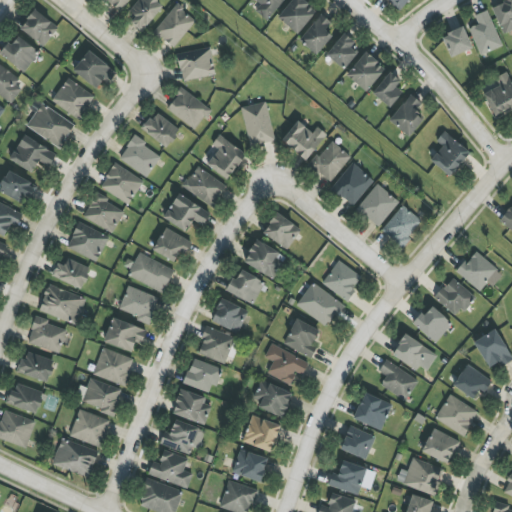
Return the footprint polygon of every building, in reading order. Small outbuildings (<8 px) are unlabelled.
[(130,0),(104,0),(125,11),(130,0)] [(131,22),(141,31),(163,7),(155,0),(138,0),(129,11),(136,17),(131,22)] [(255,11),(268,21),(284,0),(255,0),(260,4),(255,11)] [(317,11),(302,0),(292,0),(278,18),(298,34),(317,11)] [(386,0),(399,10),(406,0),(386,0)] [(511,30),(511,0),(509,0),(493,6),(503,34),(511,30)] [(154,31),(173,48),(196,21),(177,4),(154,31)] [(20,28),(44,46),(58,28),(34,9),(20,28)] [(480,55),(502,46),(487,10),(475,16),(478,25),(469,28),(480,55)] [(332,36),(325,30),(332,23),(321,14),(300,40),(317,54),(332,36)] [(442,35),(449,57),(471,50),(465,28),(442,35)] [(351,47),(355,42),(344,33),(326,55),(344,69),(358,53),(351,47)] [(0,52),(0,53),(23,73),(40,53),(19,36),(11,45),(8,43),(0,52)] [(177,54),(182,81),(215,75),(210,47),(177,54)] [(73,73),(98,88),(102,81),(109,85),(118,71),(86,52),(73,73)] [(385,67),(364,52),(347,77),(368,92),(385,67)] [(20,77),(0,65),(0,94),(13,102),(21,89),(15,85),(20,77)] [(402,92),(396,87),(401,81),(389,72),(373,94),(391,107),(402,92)] [(484,92),(492,115),(511,107),(511,80),(509,72),(495,77),(498,86),(484,92)] [(52,100),(78,120),(95,98),(69,78),(52,100)] [(195,130),(210,110),(182,88),(167,108),(195,130)] [(422,104),(410,94),(389,121),(409,136),(423,120),(415,114),(422,104)] [(241,108),(251,147),(275,141),(265,102),(241,108)] [(61,148),(75,124),(41,104),(27,128),(61,148)] [(142,129),(166,148),(180,131),(156,112),(142,129)] [(312,133),(298,121),(282,141),(306,161),(327,135),(317,127),(312,133)] [(436,141),(442,146),(430,161),(451,177),(470,153),(444,132),(436,141)] [(57,154),(24,135),(10,160),(32,173),(39,161),(49,167),(57,154)] [(119,159),(147,178),(160,157),(144,146),(147,143),(135,135),(119,159)] [(212,145),(218,150),(207,165),(226,180),(246,156),(220,135),(212,145)] [(351,158),(331,140),(309,165),(329,183),(351,158)] [(129,205),(144,181),(115,163),(100,187),(129,205)] [(354,207),(374,180),(351,163),(331,190),(354,207)] [(183,187),(212,207),(226,186),(197,166),(183,187)] [(37,184),(7,172),(0,188),(0,192),(22,202),(24,197),(31,199),(37,184)] [(377,228),(399,202),(377,184),(355,210),(377,228)] [(83,217),(112,234),(125,211),(96,194),(83,217)] [(211,214),(178,194),(163,219),(186,232),(193,220),(203,226),(211,214)] [(17,226),(23,213),(0,203),(0,233),(5,236),(10,224),(17,226)] [(511,204),(500,223),(511,231),(511,204)] [(423,222),(403,205),(381,231),(401,248),(423,222)] [(289,249),(301,228),(275,213),(263,234),(289,249)] [(99,261),(108,235),(77,224),(68,250),(99,261)] [(175,262),(179,253),(185,256),(192,241),(164,228),(153,252),(175,262)] [(275,278),(285,254),(254,241),(244,265),(275,278)] [(488,282),(493,286),(503,275),(475,251),(457,272),(480,292),(488,282)] [(165,292),(174,268),(137,254),(128,278),(165,292)] [(64,266),(58,263),(51,275),(80,290),(91,269),(68,258),(64,266)] [(363,277),(338,260),(322,284),(347,301),(363,277)] [(225,292),(255,304),(264,280),(240,271),(237,280),(231,277),(225,292)] [(458,317),(475,297),(452,278),(435,298),(458,317)] [(328,327),(343,304),(312,283),(296,306),(328,327)] [(39,312),(77,324),(86,298),(47,286),(39,312)] [(138,316),(136,321),(149,325),(157,296),(126,287),(120,310),(138,316)] [(211,322),(239,333),(248,310),(221,299),(211,322)] [(435,343),(452,325),(432,307),(424,315),(422,313),(412,323),(435,343)] [(66,329),(47,325),(48,319),(35,316),(28,346),(60,353),(66,329)] [(146,329),(111,319),(104,344),(133,352),(135,342),(142,344),(146,329)] [(321,331),(296,319),(284,345),(309,357),(321,331)] [(197,353),(225,364),(235,338),(207,327),(197,353)] [(499,361),(503,367),(511,360),(511,356),(494,329),(473,343),(489,368),(499,361)] [(416,371),(430,350),(405,334),(392,355),(416,371)] [(309,361),(270,345),(265,358),(273,361),(267,375),(291,384),(296,372),(303,375),(309,361)] [(94,377),(126,385),(133,357),(101,349),(94,377)] [(18,373),(49,382),(55,361),(25,352),(18,373)] [(216,386),(221,368),(192,359),(184,385),(210,392),(212,385),(216,386)] [(379,371),(387,376),(381,385),(406,401),(418,380),(385,360),(379,371)] [(453,385),(476,402),(491,381),(468,364),(453,385)] [(113,414),(122,389),(90,379),(81,403),(113,414)] [(251,403),(283,417),(293,394),(261,380),(251,403)] [(44,392),(14,383),(7,404),(37,414),(44,392)] [(212,406),(204,404),(206,398),(181,389),(172,413),(205,425),(212,406)] [(392,404),(364,393),(354,420),(382,430),(392,404)] [(478,410),(448,395),(435,421),(465,436),(478,410)] [(109,419),(78,410),(70,438),(102,447),(109,419)] [(0,421),(0,439),(27,448),(35,421),(3,411),(0,421)] [(279,424),(250,416),(243,444),(272,451),(279,424)] [(187,455),(190,447),(198,450),(205,431),(175,419),(170,434),(164,431),(159,444),(187,455)] [(375,437),(350,426),(340,449),(366,460),(375,437)] [(448,464),(459,441),(433,429),(422,452),(448,464)] [(53,466),(91,477),(98,451),(60,439),(53,466)] [(188,489),(193,474),(183,471),(188,459),(164,450),(159,464),(153,461),(148,475),(188,489)] [(261,482),(268,459),(240,450),(232,473),(261,482)] [(444,469),(412,458),(407,472),(401,470),(396,482),(435,496),(444,469)] [(358,495),(367,469),(343,461),(338,475),(333,473),(328,486),(358,495)] [(511,472),(503,493),(511,497),(511,472)] [(138,506),(155,511),(175,511),(183,491),(148,479),(138,506)] [(258,490),(228,481),(220,508),(232,511),(248,511),(251,504),(254,504),(258,490)] [(318,511),(352,511),(356,501),(332,493),(328,507),(321,505),(318,511)] [(406,511),(429,511),(433,501),(412,495),(406,511)] [(511,511),(508,510),(509,505),(496,502),(493,511),(511,511)]
